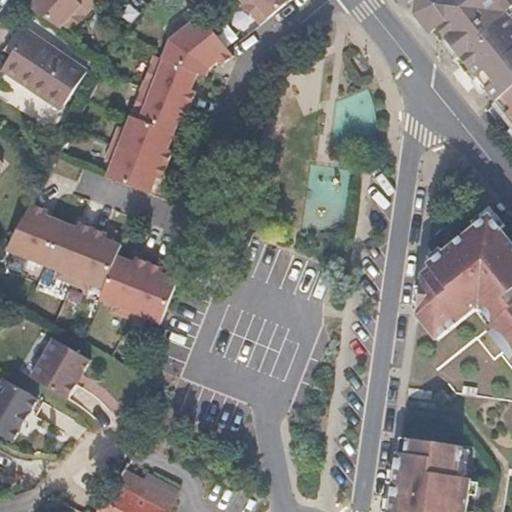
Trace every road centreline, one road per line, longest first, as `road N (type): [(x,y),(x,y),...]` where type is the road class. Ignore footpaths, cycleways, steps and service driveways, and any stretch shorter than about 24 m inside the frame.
road 1 (residential): [(359,511),(425,83)]
road 2 (residential): [(425,83),(511,189)]
